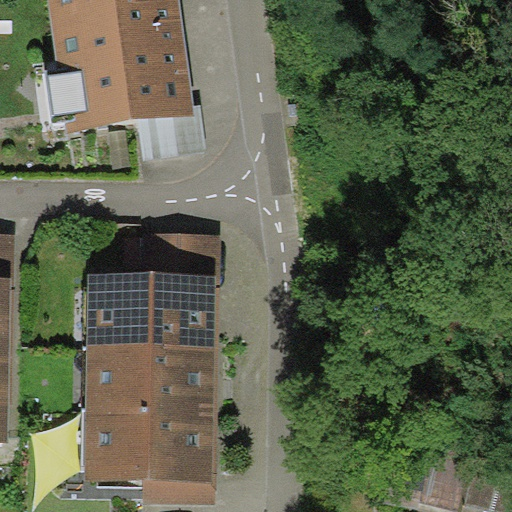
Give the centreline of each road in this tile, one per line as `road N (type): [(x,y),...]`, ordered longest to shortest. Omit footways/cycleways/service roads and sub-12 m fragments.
road 1 (residential): [(257,511),(248,195)]
road 2 (residential): [(0,195),(248,195)]
road 3 (residential): [(248,195),(237,0)]
